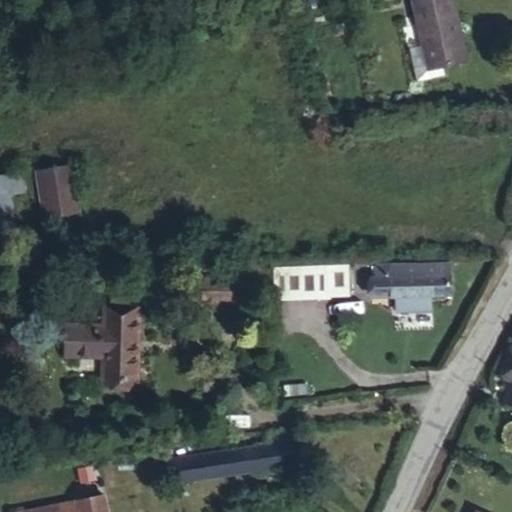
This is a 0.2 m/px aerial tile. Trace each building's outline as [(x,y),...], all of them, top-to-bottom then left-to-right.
[(347,0),(346,0),(303,0),(302,1),(305,12),(347,0)] [(445,0),(406,0),(415,38),(419,62),(433,60),(456,55),(445,0)] [(435,69),(433,60),(419,62),(415,38),(398,42),(405,76),(435,69)] [(39,162),(40,211),(78,210),(77,161),(39,162)] [(0,170),(0,206),(27,205),(24,169),(0,170)] [(437,268),(435,250),(408,252),(409,269),(437,268)] [(409,269),(408,252),(366,256),(367,273),(409,269)] [(314,285),(313,261),(298,261),(298,285),(314,285)] [(438,287),(437,268),(409,269),(367,273),(368,294),(438,287)] [(186,299),(241,299),(240,271),(187,271),(186,299)] [(240,271),(241,299),(256,298),(256,271),(240,271)] [(135,386),(137,305),(100,304),(98,386),(135,386)] [(503,379),(511,380),(511,349),(497,346),(489,375),(503,379)] [(511,401),(511,380),(503,379),(498,399),(511,401)] [(310,456),(306,419),(279,422),(280,434),(270,435),(169,453),(173,480),(310,456)] [(279,422),(268,424),(270,435),(280,434),(279,422)] [(112,511),(108,488),(10,505),(11,511),(112,511)]
